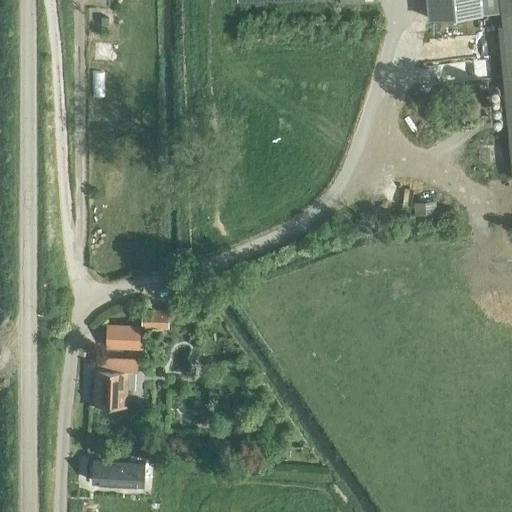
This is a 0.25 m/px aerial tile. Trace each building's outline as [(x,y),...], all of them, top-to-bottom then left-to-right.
[(511,126),(511,0),(427,0),(429,18),(501,11),(511,126)] [(476,57),(457,62),(464,87),(482,82),(476,57)] [(476,157),(491,156),(491,142),(476,143),(476,157)] [(121,184),(108,185),(109,197),(121,197),(121,184)] [(434,201),(414,202),(414,215),(434,214),(434,201)] [(146,309),(145,326),(169,327),(170,310),(146,309)] [(108,324),(107,347),(139,348),(139,325),(108,324)] [(95,386),(94,404),(126,406),(127,371),(138,371),(138,359),(138,358),(98,357),(98,369),(95,369),(95,386)] [(146,462),(93,460),(92,481),(145,483),(146,462)]
